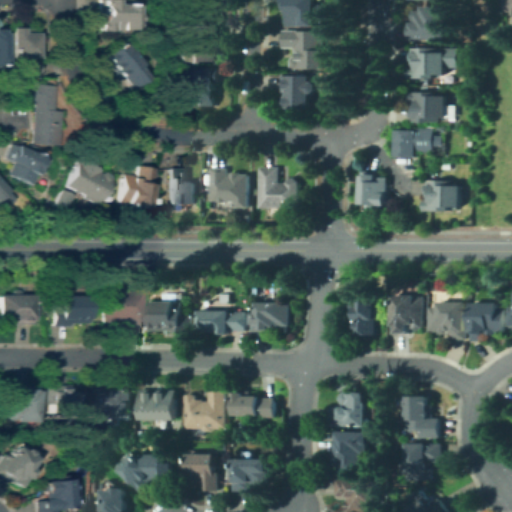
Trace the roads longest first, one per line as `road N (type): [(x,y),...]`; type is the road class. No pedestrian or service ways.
road 1 (residential): [(478,394),(422,366),(0,355)]
road 2 (residential): [(331,136),(136,133),(92,103),(72,76),(66,0)]
road 3 (secondary): [(331,250),(0,249)]
road 4 (residential): [(331,250),(304,385),(301,501),(293,511)]
road 5 (secondary): [(511,251),(331,250)]
road 6 (residential): [(379,0),(374,122),(364,132),(331,136)]
road 7 (residential): [(255,136),(254,0)]
